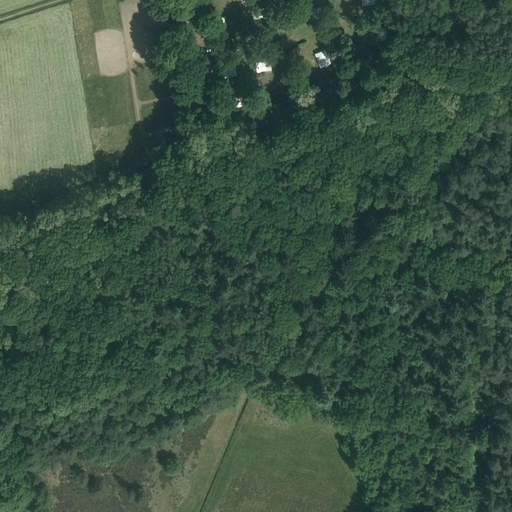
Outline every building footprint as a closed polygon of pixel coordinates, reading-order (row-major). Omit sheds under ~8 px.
[(269,0),(260,0),(261,11),(270,11),(269,0)] [(311,1),(311,11),(320,11),(320,1),(311,1)] [(324,33),(325,45),(340,43),(338,32),(324,33)] [(274,53),(259,53),(259,63),(274,63),(274,53)] [(335,53),(324,56),(326,61),(337,57),(335,53)]
